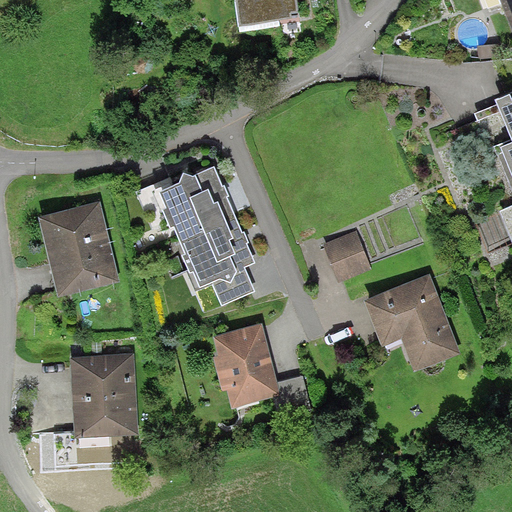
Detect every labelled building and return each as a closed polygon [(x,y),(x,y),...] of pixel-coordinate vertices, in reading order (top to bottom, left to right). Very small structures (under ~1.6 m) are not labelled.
[(236,0),(240,28),(295,20),(294,13),(298,12),(295,0),(236,0)] [(511,0),(502,0),(511,26),(511,0)] [(511,207),(500,212),(511,241),(511,101),(509,95),(494,102),(511,144),(496,151),(511,190),(511,207)] [(194,275),(200,291),(212,285),(222,306),(254,292),(244,268),(255,263),(244,240),(224,192),(214,171),(192,181),(183,177),(180,188),(176,189),(171,178),(137,192),(153,230),(169,224),(172,230),(176,228),(187,257),(183,259),(191,277),(194,275)] [(39,219),(59,297),(120,282),(101,203),(39,219)] [(356,231),(323,245),(339,282),(372,269),(356,231)] [(462,354),(430,276),(365,303),(382,346),(402,338),(416,373),(462,354)] [(277,383),(263,326),(213,340),(218,358),(213,359),(223,394),(229,393),(233,410),(274,399),(281,397),(277,383)] [(71,359),(75,441),(140,437),(136,355),(71,359)] [(304,377),(277,383),(281,397),(274,399),(280,419),(313,411),(304,377)]
